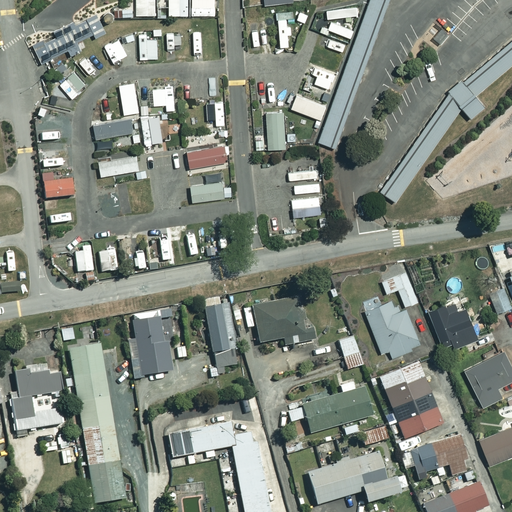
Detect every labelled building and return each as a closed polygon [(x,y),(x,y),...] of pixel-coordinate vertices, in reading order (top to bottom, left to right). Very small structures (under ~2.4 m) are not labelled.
[(134,0),(135,14),(154,14),(153,0),(134,0)] [(187,14),(186,0),(167,0),(168,14),(187,14)] [(190,0),(190,13),(213,13),(213,0),(190,0)] [(387,0),(367,0),(317,141),(334,147),(387,0)] [(345,20),(351,19),(350,15),(357,14),(356,6),(325,10),(326,17),(344,15),(345,20)] [(132,8),(114,9),(114,16),(132,15),(132,8)] [(84,44),(81,38),(92,33),(94,36),(105,31),(96,12),(85,17),(85,18),(75,22),(74,19),(72,19),(52,29),(53,31),(55,35),(43,41),(41,37),(31,42),(40,61),(67,48),(69,53),(79,48),(79,47),(84,44)] [(289,25),(285,25),(285,17),(276,17),(278,45),(287,44),(286,33),(290,33),(289,25)] [(326,28),(321,26),(319,31),(326,33),(328,28),(349,37),(352,29),(329,20),(326,28)] [(448,34),(441,27),(433,37),(440,43),(448,34)] [(173,32),(166,32),(166,51),(174,51),(174,48),(180,48),(180,34),(173,34),(173,32)] [(127,41),(134,38),(132,33),(121,37),(122,41),(126,40),(127,41)] [(146,34),(138,34),(139,58),(157,58),(156,38),(146,39),(146,34)] [(460,107),(469,117),(484,105),(475,94),(511,63),(511,37),(462,81),(460,79),(447,90),(448,91),(378,190),(394,201),(460,107)] [(104,45),(113,62),(126,54),(118,38),(110,42),(110,41),(104,45)] [(327,38),(325,45),(342,50),(344,44),(327,38)] [(87,58),(81,62),(91,75),(96,71),(94,68),(101,63),(95,54),(87,59),(87,58)] [(56,67),(59,72),(66,67),(63,62),(56,67)] [(316,75),(313,82),(327,87),(330,80),(331,80),(334,73),(313,66),(310,73),(316,75)] [(83,83),(72,70),(58,82),(72,98),(80,91),(78,88),(83,83)] [(138,110),(133,81),(117,83),(123,113),(138,110)] [(165,109),(173,109),(171,85),(164,86),(164,87),(157,88),(158,103),(165,103),(165,109)] [(323,91),(321,98),(327,100),(329,94),(323,91)] [(325,105),(295,93),(289,107),(319,119),(325,105)] [(214,110),(215,124),(223,124),(222,101),(207,102),(207,111),(214,110)] [(266,147),(284,147),(284,144),(282,110),(264,111),(266,147)] [(36,123),(38,139),(56,137),(55,129),(59,129),(59,119),(50,114),(36,123)] [(140,117),(144,145),(152,144),(152,141),(161,140),(157,114),(140,117)] [(132,130),(129,116),(91,124),(94,138),(132,130)] [(286,132),(286,140),(295,140),(294,132),(286,132)] [(255,149),(263,148),(262,139),(254,139),(255,149)] [(225,153),(229,153),(228,145),(224,146),(224,144),(185,150),(187,167),(227,160),(225,153)] [(41,148),(42,167),(67,166),(66,147),(41,148)] [(133,168),(137,168),(135,154),(97,160),(99,174),(133,168)] [(287,172),(288,179),(316,176),(315,168),(287,172)] [(145,169),(134,171),(136,178),(146,176),(145,169)] [(71,194),(69,177),(51,179),(51,171),(40,172),(42,196),(71,194)] [(230,185),(222,187),(221,180),(189,184),(191,201),(231,195),(230,185)] [(116,186),(121,210),(128,208),(124,185),(116,186)] [(292,212),(292,215),(319,212),(317,196),(290,199),(292,212)] [(54,198),(43,200),(43,202),(44,209),(56,207),(54,198)] [(215,235),(218,248),(225,246),(223,233),(215,235)] [(186,235),(189,255),(196,254),(193,234),(186,235)] [(161,259),(168,258),(165,237),(158,237),(161,259)] [(73,247),(77,271),(91,269),(88,244),(73,247)] [(108,269),(108,270),(116,269),(112,247),(105,248),(105,250),(97,251),(100,271),(108,269)] [(204,248),(205,255),(214,254),(213,247),(204,248)] [(136,268),(144,267),(141,251),(134,252),(135,257),(130,258),(132,266),(136,265),(136,268)] [(419,300),(406,268),(382,277),(388,292),(399,288),(406,305),(419,300)] [(91,271),(84,272),(85,280),(92,279),(91,271)] [(511,307),(505,288),(491,293),(498,313),(511,307)] [(221,304),(220,296),(203,299),(216,367),(233,364),(230,348),(237,347),(228,303),(221,304)] [(481,337),(465,297),(431,311),(445,346),(454,342),(456,347),(481,337)] [(306,328),(301,298),(244,307),(247,327),(257,326),(260,344),(280,341),(281,345),(315,340),(313,327),(306,328)] [(366,309),(383,352),(395,356),(425,344),(420,333),(418,334),(408,308),(401,311),(396,298),(366,309)] [(127,339),(133,378),(174,371),(169,337),(176,336),(172,308),(133,314),(137,338),(127,339)] [(363,364),(355,336),(339,340),(344,359),(325,364),(327,374),(363,364)] [(89,464),(120,458),(101,343),(70,348),(89,464)] [(58,360),(56,346),(47,347),(49,361),(58,360)] [(511,358),(507,350),(466,371),(484,407),(504,396),(500,387),(511,381),(511,358)] [(443,423),(418,361),(380,377),(405,438),(443,423)] [(50,370),(49,363),(26,366),(26,369),(15,370),(18,389),(7,391),(13,430),(62,423),(59,406),(37,409),(35,395),(62,391),(58,369),(50,370)] [(288,410),(291,421),(294,420),(297,430),(310,427),(311,432),(375,416),(367,384),(356,387),(354,379),(340,382),(342,393),(303,403),(304,407),(288,410)] [(270,511),(256,436),(232,422),(169,434),(173,457),(232,446),(244,511),(270,511)] [(347,443),(356,441),(354,433),(359,432),(357,423),(342,427),(347,443)] [(387,438),(384,427),(362,433),(365,445),(387,438)] [(511,456),(511,427),(482,440),(492,465),(511,456)] [(461,436),(410,450),(417,474),(448,465),(450,472),(465,468),(463,461),(468,459),(461,436)] [(335,450),(332,440),(318,444),(320,454),(335,450)] [(388,479),(380,451),(308,472),(318,504),(365,490),(368,501),(403,491),(402,488),(408,486),(405,474),(388,479)] [(120,458),(89,464),(95,502),(126,497),(120,458)] [(491,511),(480,482),(424,504),(427,511),(491,511)]
